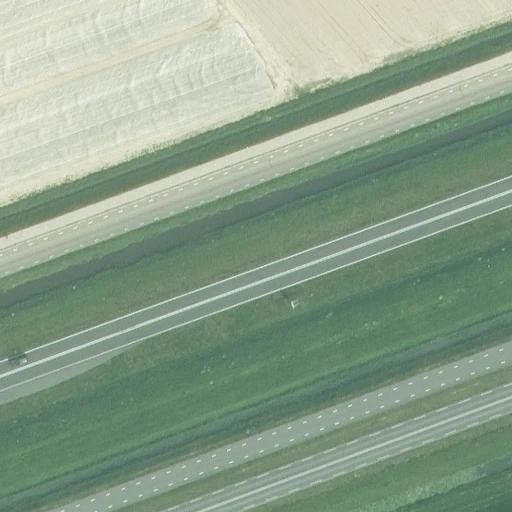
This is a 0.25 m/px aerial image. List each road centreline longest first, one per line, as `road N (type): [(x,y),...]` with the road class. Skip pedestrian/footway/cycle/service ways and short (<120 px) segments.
road 1 (secondary): [(0,266),(511,80)]
road 2 (trunk): [(511,191),(0,376)]
road 3 (unclassified): [(511,352),(79,511)]
road 4 (secondary): [(202,511),(511,398)]
